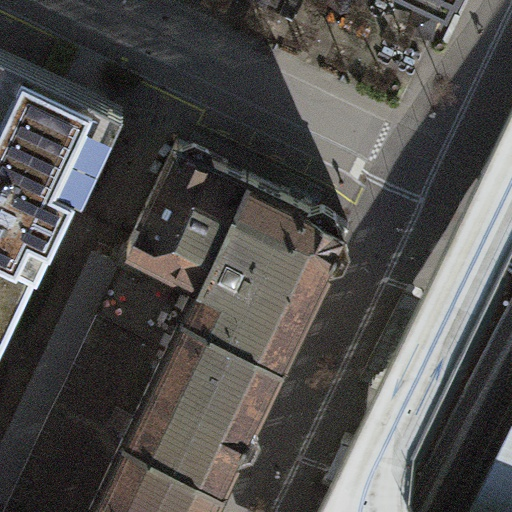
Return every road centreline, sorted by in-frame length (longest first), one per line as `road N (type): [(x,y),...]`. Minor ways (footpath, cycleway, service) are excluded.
road 1 (residential): [(435,173),(73,0)]
road 2 (residential): [(435,173),(276,511)]
road 3 (residential): [(511,16),(435,173)]
